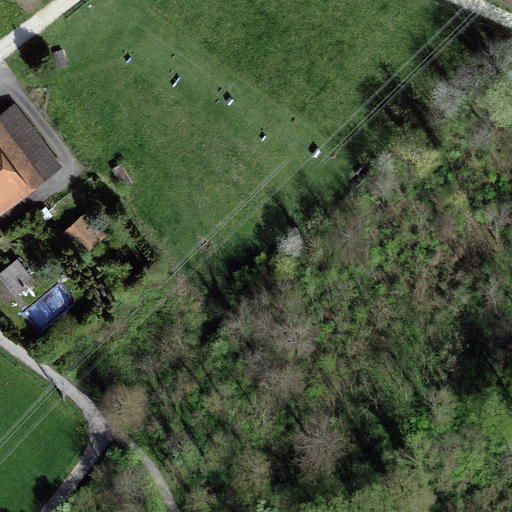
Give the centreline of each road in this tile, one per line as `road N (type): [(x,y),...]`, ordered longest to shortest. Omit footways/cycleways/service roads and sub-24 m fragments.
road 1 (track): [(0,44),(63,0),(456,0),(511,21)]
road 2 (residential): [(109,429),(0,339)]
